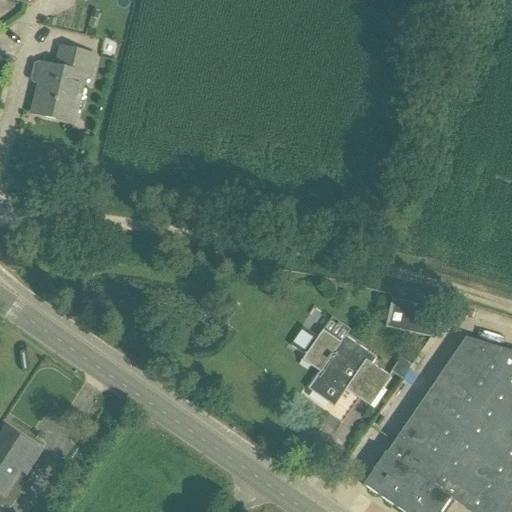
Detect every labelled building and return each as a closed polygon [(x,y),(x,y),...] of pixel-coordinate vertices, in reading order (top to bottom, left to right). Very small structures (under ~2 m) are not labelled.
[(37,67),(33,82),(35,86),(41,87),(34,114),(73,124),(85,77),(89,78),(90,75),(95,56),(62,48),(57,68),(46,66),(40,64),(37,67)] [(432,309),(393,300),(386,328),(431,338),(432,338),(441,324),(429,321),(432,309)] [(305,328),(292,347),(306,357),(303,360),(320,373),(316,379),(309,390),(335,409),(342,398),(347,391),(371,408),(392,379),(367,362),(372,355),(346,337),(341,344),(324,333),(323,332),(319,338),(305,328)] [(387,454),(364,487),(401,511),(443,511),(452,500),(468,511),(511,511),(511,353),(467,340),(388,455),(387,454)] [(402,380),(411,366),(402,360),(392,374),(402,380)] [(0,492),(3,494),(34,448),(7,430),(0,441),(0,492)]
